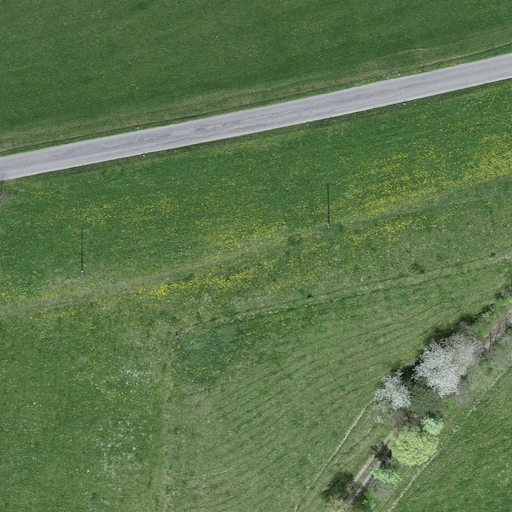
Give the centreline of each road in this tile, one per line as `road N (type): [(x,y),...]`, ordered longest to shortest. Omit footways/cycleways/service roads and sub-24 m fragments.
road 1 (tertiary): [(511,67),(0,171)]
road 2 (track): [(339,511),(511,306)]
